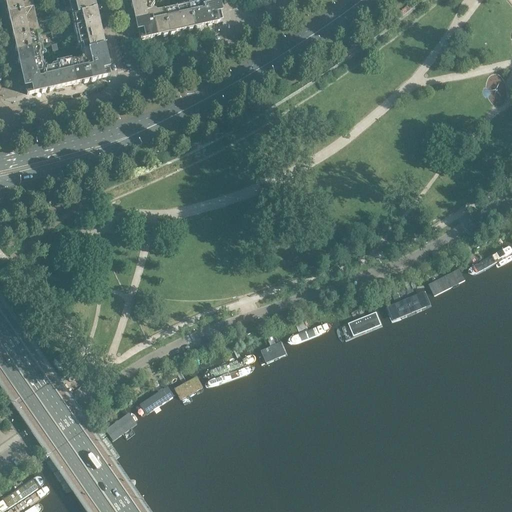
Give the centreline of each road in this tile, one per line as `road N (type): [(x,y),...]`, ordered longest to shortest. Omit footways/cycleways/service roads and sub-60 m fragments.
road 1 (residential): [(0,459),(157,354),(395,265),(511,193)]
road 2 (secondary): [(362,0),(271,62),(138,132)]
road 3 (secondary): [(124,511),(0,330)]
road 4 (secondary): [(0,359),(104,511)]
road 5 (secondary): [(0,181),(96,156),(138,132)]
road 6 (secondary): [(138,132),(90,135),(0,159)]
road 7 (residential): [(122,89),(241,30)]
road 8 (residential): [(122,89),(0,116)]
